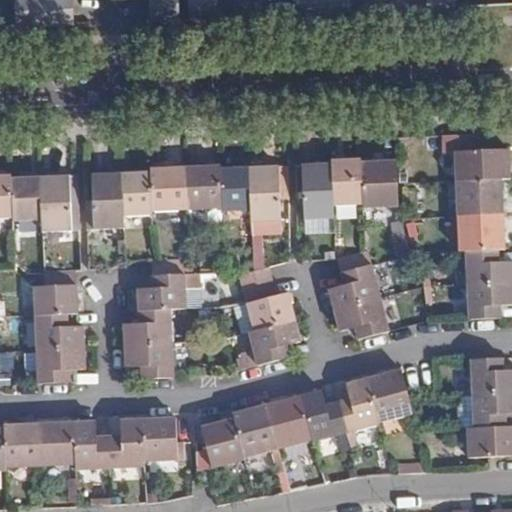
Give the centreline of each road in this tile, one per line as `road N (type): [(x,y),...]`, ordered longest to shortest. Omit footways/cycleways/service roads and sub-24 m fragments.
road 1 (residential): [(0,107),(511,84)]
road 2 (residential): [(258,511),(349,493),(511,482)]
road 3 (residential): [(108,406),(192,401),(330,366)]
road 4 (residential): [(330,366),(426,343),(511,335)]
road 5 (residential): [(108,406),(102,286)]
